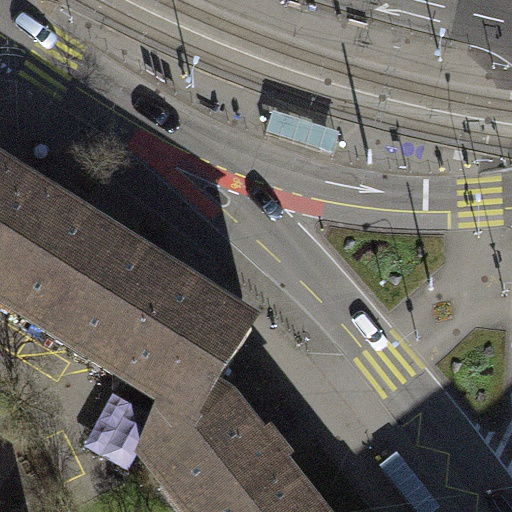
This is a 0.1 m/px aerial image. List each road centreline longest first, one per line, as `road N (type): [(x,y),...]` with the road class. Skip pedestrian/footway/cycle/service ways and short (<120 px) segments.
road 1 (secondary): [(159,117),(388,355),(507,511)]
road 2 (secondary): [(159,117),(267,163),(368,191),(511,199)]
road 3 (secondary): [(22,0),(54,51),(159,117)]
